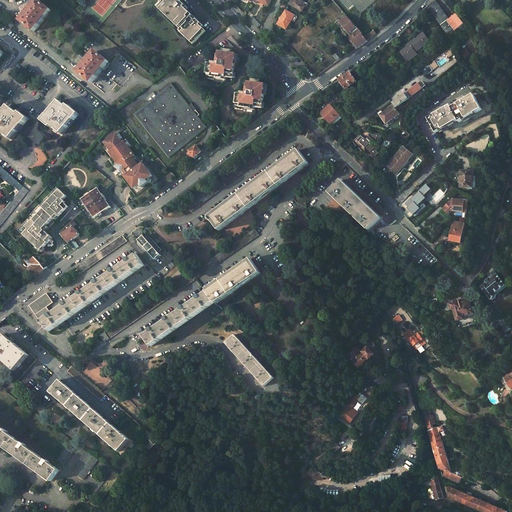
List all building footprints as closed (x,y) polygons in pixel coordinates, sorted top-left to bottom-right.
[(52,10),(39,0),(37,0),(21,21),(34,32),(52,10)] [(183,27),(181,29),(195,42),(205,33),(199,27),(202,24),(200,22),(198,20),(196,21),(184,9),(187,6),(185,4),(183,2),(180,5),(175,0),(163,0),(166,2),(164,4),(161,6),(183,27)] [(308,0),(291,0),(291,1),(303,8),(308,0)] [(449,19),(436,1),(428,7),(446,33),(452,29),(454,31),(463,24),(456,14),(449,19)] [(183,27),(161,6),(160,8),(181,29),(183,27)] [(196,21),(198,20),(188,10),(190,9),(187,6),(184,9),(196,21)] [(294,15),(286,10),(278,24),(286,29),(294,15)] [(367,41),(344,13),(338,18),(341,20),(340,21),(351,34),(350,34),(351,35),(349,37),(358,48),(367,41)] [(255,20),(252,23),(256,28),(260,25),(255,20)] [(195,42),(181,29),(180,30),(194,44),(195,42)] [(373,30),(364,37),(367,40),(376,33),(373,30)] [(409,45),(400,52),(408,61),(416,54),(414,52),(429,41),(423,33),(408,44),(409,45)] [(455,53),(451,48),(423,69),(427,74),(455,53)] [(109,62),(96,51),(79,73),(92,83),(109,62)] [(209,64),(207,82),(212,82),(212,80),(218,80),(222,81),(223,79),(226,79),(226,80),(232,81),(233,73),(231,73),(231,70),(233,70),(234,62),(232,62),(232,58),(228,58),(228,52),(219,51),(217,65),(209,64)] [(119,54),(104,73),(121,87),(136,67),(119,54)] [(356,81),(350,72),(349,71),(338,79),(339,80),(345,89),(356,81)] [(264,90),(264,87),(260,86),(261,81),(251,80),(249,93),(239,92),(237,109),(243,110),(243,108),(249,109),(252,109),(253,107),(256,107),(256,108),(264,109),(266,90),(264,90)] [(419,82),(391,102),(393,105),(380,114),(384,120),(387,118),(390,121),(400,114),(396,108),(423,88),(419,82)] [(154,92),(147,98),(150,102),(135,114),(169,156),(206,126),(194,111),(196,109),(191,103),(189,105),(181,95),(172,84),(157,96),(154,92)] [(181,95),(189,105),(191,103),(183,93),(181,95)] [(437,133),(443,130),(460,122),(461,124),(485,113),(482,106),(478,98),(455,109),(453,106),(430,118),(437,133)] [(48,114),(43,120),(52,127),(53,125),(63,133),(74,119),(75,120),(80,113),(69,105),(67,106),(60,101),(55,107),(49,114),(48,114)] [(320,113),(330,123),(339,115),(330,104),(320,113)] [(460,122),(443,130),(449,143),(466,135),(467,137),(503,120),(497,107),(494,108),(491,110),(488,104),(482,106),(485,113),(461,124),(460,122)] [(0,132),(3,135),(4,133),(11,139),(23,125),(29,119),(21,112),(19,114),(15,110),(9,106),(0,117),(0,132)] [(291,128),(186,206),(191,212),(295,134),(291,128)] [(117,133),(106,142),(115,154),(113,155),(127,175),(126,176),(135,189),(153,176),(144,163),(140,166),(133,157),(136,155),(125,141),(123,142),(117,133)] [(370,137),(366,141),(362,137),(357,141),(365,149),(366,148),(375,158),(379,154),(375,150),(378,148),(382,137),(375,134),(375,136),(371,135),(370,137)] [(201,151),(197,145),(189,151),(194,157),(201,151)] [(404,165),(402,163),(406,159),(407,160),(412,154),(411,153),(403,146),(387,165),(397,173),(404,165)] [(298,151),(209,217),(219,231),(309,165),(298,151)] [(0,175),(10,185),(11,184),(18,191),(22,186),(0,166),(0,175)] [(472,171),(460,170),(460,187),(464,187),(464,184),(472,184),(472,171)] [(108,178),(101,182),(106,190),(114,183),(108,178)] [(381,218),(342,180),(330,193),(368,231),(381,218)] [(431,189),(426,184),(405,204),(408,207),(407,208),(413,215),(420,208),(417,206),(426,198),(424,196),(431,189)] [(18,191),(7,205),(4,208),(2,211),(0,213),(0,225),(28,191),(22,186),(18,191)] [(58,188),(23,225),(26,227),(22,231),(24,233),(23,235),(40,251),(52,238),(45,231),(68,207),(64,203),(65,202),(63,200),(66,196),(58,188)] [(111,207),(98,189),(83,200),(95,218),(111,207)] [(464,200),(453,199),(452,210),(463,211),(464,200)] [(464,224),(453,221),(449,240),(460,242),(464,224)] [(74,225),(62,234),(69,242),(80,234),(74,225)] [(255,229),(211,260),(212,261),(215,265),(259,235),(255,229)] [(121,235),(75,268),(79,274),(126,241),(121,235)] [(138,244),(137,245),(150,259),(153,256),(157,252),(160,249),(148,236),(147,237),(146,237),(146,236),(145,236),(144,237),(143,236),(137,241),(139,242),(138,242),(138,243),(138,244)] [(47,293),(29,306),(43,325),(44,324),(49,331),(143,264),(136,255),(51,314),(46,308),(53,303),(47,293)] [(43,270),(34,258),(31,261),(34,265),(28,270),(35,277),(43,270)] [(251,259),(205,290),(207,293),(215,303),(216,305),(261,274),(251,259)] [(200,267),(192,273),(196,278),(204,273),(200,267)] [(190,274),(105,333),(100,336),(104,342),(109,339),(194,280),(190,274)] [(486,285),(480,289),(490,302),(491,301),(492,302),(495,300),(495,298),(493,297),(505,288),(497,277),(491,281),(490,280),(488,280),(485,282),(485,284),(486,285)] [(507,290),(505,288),(493,297),(495,298),(507,290)] [(207,293),(144,337),(151,347),(215,303),(207,293)] [(474,314),(469,301),(462,304),(462,303),(458,304),(457,303),(448,307),(451,313),(453,312),(458,323),(465,320),(464,318),(474,314)] [(398,311),(393,315),(396,320),(402,316),(398,311)] [(424,341),(417,331),(414,333),(412,331),(406,334),(415,348),(416,347),(418,351),(423,347),(421,343),(423,342),(424,341)] [(29,354),(6,334),(0,339),(0,355),(16,370),(11,376),(17,381),(37,358),(31,353),(29,354)] [(272,379),(234,336),(224,345),(263,387),(272,379)] [(373,356),(367,350),(358,358),(356,356),(358,353),(359,354),(360,353),(357,350),(353,353),(353,352),(349,355),(355,361),(352,364),(358,369),(368,360),(368,361),(373,356)] [(79,372),(73,366),(68,372),(101,401),(106,395),(79,372)] [(511,370),(503,377),(511,388),(511,370)] [(388,376),(385,374),(377,383),(382,388),(388,376)] [(129,440),(60,380),(50,391),(119,452),(129,440)] [(351,410),(360,399),(354,395),(346,405),(348,407),(338,418),(347,426),(357,415),(351,410)] [(436,425),(434,417),(431,416),(426,417),(425,419),(440,468),(448,471),(450,468),(445,448),(450,447),(444,426),(434,429),(433,426),(436,425)] [(0,445),(50,481),(58,470),(48,463),(49,462),(46,459),(45,460),(25,446),(26,445),(23,442),(22,444),(6,432),(7,431),(3,428),(2,429),(0,427),(0,445)] [(152,435),(146,429),(142,434),(148,439),(152,435)] [(77,444),(71,440),(56,461),(62,465),(77,444)] [(339,449),(334,443),(329,449),(334,454),(339,449)] [(97,459),(85,450),(70,471),(82,480),(97,459)] [(321,474),(312,466),(305,473),(313,482),(321,474)] [(448,471),(440,468),(442,476),(460,484),(463,477),(448,471)] [(437,478),(430,480),(431,486),(436,500),(443,498),(437,478)] [(392,480),(373,480),(372,487),(374,487),(391,488),(392,480)] [(481,485),(468,480),(466,486),(478,491),(481,485)] [(505,511),(451,489),(452,487),(450,487),(449,488),(446,489),(449,498),(480,511),(505,511)]
